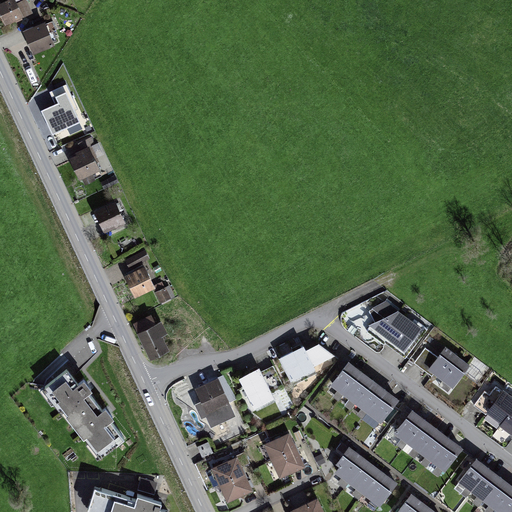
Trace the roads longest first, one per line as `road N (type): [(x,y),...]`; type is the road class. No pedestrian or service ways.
road 1 (tertiary): [(144,383),(0,69)]
road 2 (residential): [(318,315),(511,463)]
road 3 (residential): [(144,383),(234,356),(318,315)]
road 4 (tertiary): [(204,511),(144,383)]
